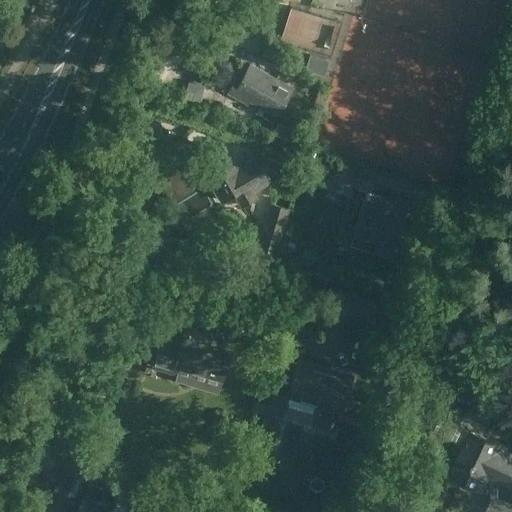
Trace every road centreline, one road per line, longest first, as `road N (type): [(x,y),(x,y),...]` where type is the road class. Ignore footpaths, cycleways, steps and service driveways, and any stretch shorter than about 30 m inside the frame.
road 1 (track): [(215,0),(85,187),(53,204)]
road 2 (track): [(511,69),(433,320)]
road 3 (residential): [(430,330),(197,273)]
road 4 (primary): [(0,179),(86,0)]
road 5 (residential): [(374,511),(430,330)]
